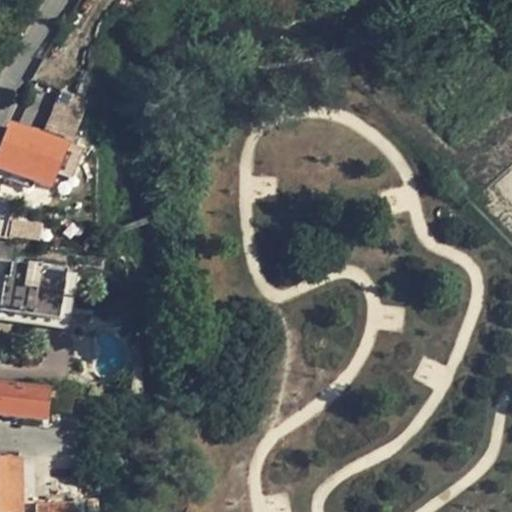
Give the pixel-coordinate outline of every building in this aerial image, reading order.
[(85,106),(58,95),(54,107),(81,118),(85,106)] [(81,118),(54,107),(41,140),(69,151),(81,118)] [(79,155),(69,151),(41,140),(10,129),(0,155),(0,170),(49,190),(55,174),(70,179),(79,155)] [(29,208),(33,195),(17,190),(13,203),(29,208)] [(10,236),(37,238),(38,224),(12,221),(10,236)] [(0,305),(3,281),(8,282),(10,266),(11,266),(14,245),(0,242),(0,305)] [(3,281),(0,305),(0,313),(54,323),(56,305),(61,306),(66,274),(11,266),(10,266),(8,282),(3,281)] [(68,419),(71,400),(0,390),(0,419),(43,425),(44,415),(68,419)] [(88,403),(71,400),(68,419),(68,428),(84,430),(88,403)] [(35,465),(35,504),(42,504),(42,506),(58,505),(58,503),(73,503),(73,501),(79,501),(78,457),(54,457),(54,465),(35,465)] [(0,511),(20,511),(20,463),(0,462),(0,511)] [(86,511),(86,501),(79,501),(73,501),(73,503),(73,511),(86,511)] [(35,511),(73,511),(73,503),(58,503),(58,505),(42,506),(42,504),(35,504),(35,511)]
